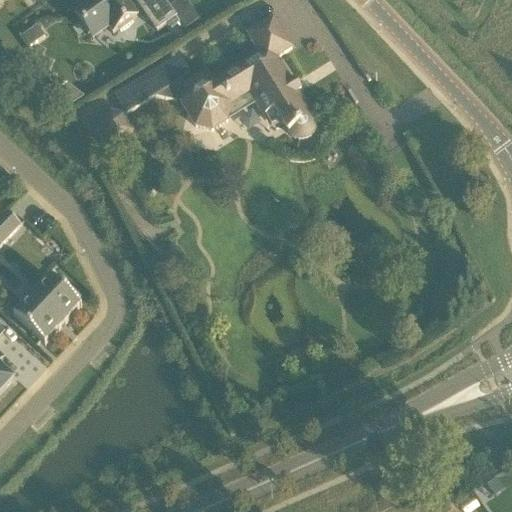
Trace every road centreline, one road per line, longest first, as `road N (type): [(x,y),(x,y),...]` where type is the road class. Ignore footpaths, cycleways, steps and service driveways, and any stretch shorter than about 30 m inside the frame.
road 1 (residential): [(0,457),(98,343),(114,301),(73,220),(0,145)]
road 2 (residential): [(511,157),(366,0)]
road 3 (secondary): [(197,511),(374,434)]
road 4 (secondary): [(511,355),(374,434)]
road 5 (secondary): [(374,434),(511,392)]
